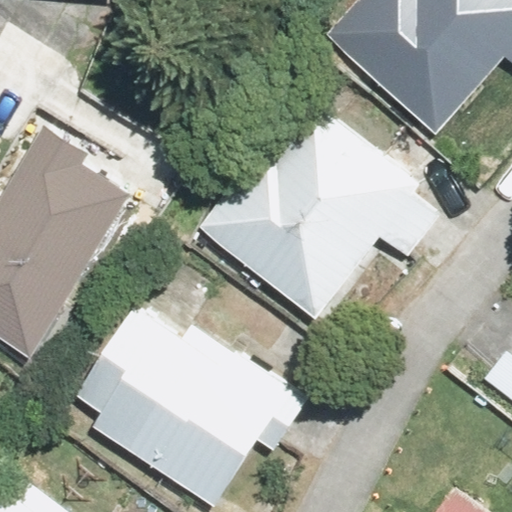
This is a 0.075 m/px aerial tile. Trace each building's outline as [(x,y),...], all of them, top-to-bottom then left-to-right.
[(511,0),(346,0),(319,28),(430,135),(505,57),(511,63),(511,0)] [(301,86),(190,218),(307,315),(418,182),(301,86)] [(64,96),(0,201),(0,299),(56,334),(164,156),(64,96)] [(145,298),(71,399),(224,511),(226,511),(316,391),(237,333),(222,354),(145,298)] [(79,511),(20,465),(0,490),(0,511),(79,511)] [(478,511),(453,493),(438,511),(478,511)]
